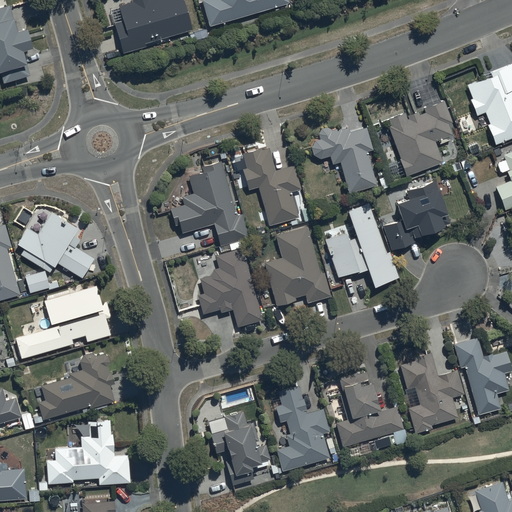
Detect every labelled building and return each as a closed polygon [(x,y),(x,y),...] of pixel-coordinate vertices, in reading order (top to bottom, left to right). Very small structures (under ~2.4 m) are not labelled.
[(181,0),(125,0),(117,3),(117,4),(107,7),(121,49),(143,42),(143,40),(155,37),(157,43),(169,39),(167,33),(190,26),(181,0)] [(199,0),(206,23),(285,0),(199,0)] [(9,2),(0,4),(0,70),(3,80),(29,73),(21,45),(31,42),(25,23),(15,26),(9,2)] [(511,65),(510,60),(487,68),(488,71),(465,82),(470,95),(468,96),(474,113),(483,110),(488,121),(486,122),(494,142),(511,134),(511,65)] [(390,123),(386,124),(403,173),(441,160),(434,139),(437,138),(438,143),(449,139),(447,134),(450,133),(446,121),(450,120),(443,98),(422,105),(423,109),(418,111),(417,108),(403,113),(402,110),(387,115),(390,123)] [(330,161),(338,159),(347,190),(375,182),(365,147),(370,146),(364,124),(347,129),(346,124),(339,126),(339,124),(329,127),(326,124),(319,126),(316,131),(318,136),(313,138),(309,144),(311,152),(318,156),(327,153),(330,161)] [(247,187),(257,184),(268,223),(297,214),(290,189),(299,187),(292,162),(273,168),(267,144),(258,147),(258,145),(240,150),(245,165),(241,166),(247,187)] [(511,203),(511,147),(501,151),(504,157),(495,160),(499,170),(505,168),(509,178),(494,184),(503,207),(511,203)] [(235,212),(219,158),(209,161),(210,165),(186,172),(191,191),(180,194),(182,203),(168,207),(173,222),(178,221),(180,230),(212,221),(218,242),(246,234),(240,211),(235,212)] [(399,215),(380,223),(389,247),(412,239),(411,235),(420,232),(419,229),(441,221),(437,211),(444,208),(433,177),(404,188),(406,193),(393,198),(399,215)] [(344,229),(323,236),(336,274),(355,268),(355,270),(365,266),(370,283),(397,274),(388,249),(384,250),(367,200),(345,208),(354,234),(347,237),(344,229)] [(36,231),(25,224),(14,240),(22,245),(18,251),(47,270),(54,259),(79,275),(92,256),(73,243),(78,235),(70,230),(75,224),(65,218),(63,221),(60,219),(62,216),(50,209),(36,231)] [(0,297),(18,293),(6,246),(9,245),(3,221),(0,222),(0,297)] [(280,255),(263,260),(274,303),(295,298),(294,295),(304,292),(306,299),(329,293),(323,269),(318,270),(306,224),(274,232),(280,255)] [(208,273),(198,276),(202,290),(195,292),(201,311),(218,307),(219,310),(230,307),(235,323),(261,316),(240,245),(213,252),(217,265),(212,266),(208,273)] [(42,267),(22,273),(27,290),(47,284),(42,267)] [(93,282),(41,297),(49,324),(13,334),(19,356),(71,341),(69,336),(82,332),(84,338),(108,332),(103,315),(108,314),(104,299),(98,300),(93,282)] [(476,334),(452,341),(458,365),(463,363),(476,412),(499,406),(495,391),(506,388),(501,370),(509,368),(504,348),(491,352),(491,351),(481,353),(476,334)] [(413,358),(397,362),(408,405),(406,405),(412,429),(430,425),(429,422),(456,416),(450,394),(462,391),(455,367),(434,372),(429,349),(412,353),(413,358)] [(35,395),(41,394),(42,398),(36,399),(40,416),(89,404),(89,405),(113,399),(108,382),(112,381),(109,370),(108,370),(106,363),(108,359),(108,356),(106,354),(101,351),(94,353),(89,350),(82,352),(78,358),(80,367),(67,371),(68,374),(38,382),(40,387),(34,388),(35,395)] [(341,390),(337,391),(345,416),(334,420),(341,444),(402,425),(395,403),(375,410),(374,405),(377,404),(369,376),(367,376),(365,368),(354,371),(354,370),(337,375),(341,390)] [(280,402),(273,404),(278,419),(283,418),(287,431),(283,432),(286,443),(274,446),(281,468),(328,455),(321,431),(328,429),(321,406),(304,411),(303,406),(304,406),(301,394),(300,395),(296,382),(276,388),(280,402)] [(0,420),(20,415),(15,395),(4,397),(1,385),(0,385),(0,420)] [(225,447),(227,452),(220,455),(223,465),(225,464),(230,483),(252,476),(248,460),(253,459),(255,467),(268,463),(266,458),(269,457),(264,441),(254,444),(247,419),(245,419),(242,408),(223,414),(226,424),(219,426),(220,428),(208,431),(214,451),(225,447)] [(54,456),(44,457),(46,481),(71,479),(71,477),(96,475),(97,481),(128,478),(125,451),(112,452),(110,431),(109,431),(108,415),(85,417),(86,432),(78,433),(78,443),(53,445),(54,456)] [(404,428),(369,438),(371,448),(407,437),(404,428)] [(0,497),(24,496),(22,466),(1,468),(1,461),(0,460),(0,497)] [(501,479),(473,488),(479,507),(477,508),(478,511),(511,511),(511,499),(511,497),(508,498),(501,479)] [(112,511),(111,497),(80,500),(80,508),(61,510),(61,511),(112,511)]
